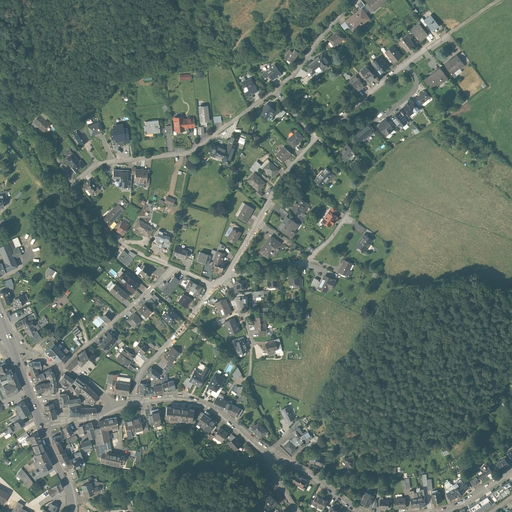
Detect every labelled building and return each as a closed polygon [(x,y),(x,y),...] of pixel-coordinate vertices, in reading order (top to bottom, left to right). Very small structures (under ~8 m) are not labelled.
[(384,3),(384,2),(382,0),(369,0),(367,2),(368,3),(365,5),(369,10),(371,13),(384,3)] [(361,1),(357,4),(361,9),(363,7),(366,12),(369,10),(365,5),(361,1)] [(355,15),(353,17),(358,24),(360,22),(361,24),(362,23),(369,17),(365,13),(366,12),(363,7),(361,9),(354,14),(355,15)] [(439,26),(430,15),(424,20),(433,31),(434,30),(436,32),(437,31),(436,29),(439,26)] [(350,18),(346,21),(349,26),(350,25),(353,28),(357,25),(356,25),(358,24),(353,17),(351,19),(350,18)] [(349,26),(346,21),(341,25),(345,29),(349,26)] [(417,37),(420,40),(427,34),(419,24),(415,27),(417,30),(413,33),(416,37),(417,37)] [(330,50),(345,38),(339,31),(329,39),(330,41),(325,45),(330,50)] [(414,46),(410,40),(407,36),(399,43),(402,47),(403,47),(407,51),(414,46)] [(385,51),(394,62),(402,56),(393,45),(385,51)] [(293,61),(299,53),(298,51),(295,49),(293,51),(290,50),(285,57),(288,59),(289,58),(293,61)] [(309,70),(312,74),(321,67),(323,70),(331,64),(322,53),(306,66),(309,70)] [(463,53),(458,57),(465,65),(470,62),(463,53)] [(385,61),(380,56),(373,61),(376,65),(375,66),(380,73),(388,67),(384,61),(385,61)] [(460,69),(465,65),(458,57),(457,56),(445,65),(451,74),(459,68),(460,69)] [(277,68),(275,64),(263,73),(262,74),(263,74),(265,78),(269,75),(273,79),(277,76),(279,77),(279,76),(282,73),(279,70),(279,71),(277,68)] [(371,71),(366,65),(361,70),(370,81),(372,80),(372,79),(372,77),(374,75),(371,71)] [(447,78),(440,69),(425,80),(427,84),(429,83),(433,89),(447,78)] [(313,74),(312,74),(309,70),(307,71),(309,74),(302,79),(306,84),(315,77),(314,75),(314,74),(313,74)] [(357,78),(356,76),(350,81),(359,91),(365,86),(358,77),(357,78)] [(253,82),(251,78),(242,82),(244,87),(247,86),(249,89),(248,91),(245,92),(247,96),(250,94),(250,95),(251,95),(253,94),(253,93),(256,91),(258,90),(257,87),(257,86),(257,85),(256,85),(256,84),(255,84),(254,82),(253,82)] [(430,98),(425,91),(425,92),(424,91),(423,91),(421,92),(421,94),(417,98),(422,104),(430,98)] [(419,110),(412,101),(409,103),(409,102),(406,104),(406,105),(404,107),(410,115),(415,111),(415,112),(417,112),(418,111),(419,110)] [(273,116),(273,115),(276,112),(267,103),(264,107),(262,105),(258,110),(267,118),(268,117),(269,118),(270,118),(271,118),(273,117),(273,116)] [(200,122),(209,121),(207,107),(198,108),(200,122)] [(282,108),(277,113),(282,117),(286,111),(282,108)] [(407,121),(399,111),(391,117),(399,127),(401,125),(402,127),(406,124),(405,122),(407,121)] [(50,123),(40,114),(33,121),(43,129),(46,126),(47,126),(50,123)] [(194,127),(193,117),(187,118),(187,119),(183,119),(183,117),(173,118),(175,130),(184,129),(184,128),(194,127)] [(144,125),(144,133),(145,133),(145,132),(152,131),(152,133),(160,132),(159,126),(158,126),(158,124),(159,124),(158,120),(145,121),(145,125),(144,125)] [(383,122),(381,123),(390,133),(394,130),(386,120),(384,122),(383,122)] [(99,121),(87,125),(90,134),(94,132),(95,134),(103,131),(99,121)] [(386,136),(390,133),(381,123),(380,124),(380,125),(378,127),(386,136)] [(361,143),(375,132),(369,125),(356,136),(361,143)] [(84,141),(86,140),(79,128),(73,131),(76,136),(75,136),(80,144),(81,143),(82,144),(85,142),(84,141)] [(126,128),(111,130),(112,139),(123,138),(124,143),(128,142),(126,128)] [(287,140),(294,147),(297,144),(296,143),(303,137),(297,131),(287,140)] [(230,159),(239,136),(233,134),(227,149),(215,145),(211,155),(212,153),(215,155),(214,156),(223,160),(224,157),(230,159)] [(355,153),(347,145),(339,154),(344,159),(345,160),(346,160),(348,160),(349,159),(355,153)] [(276,155),(283,161),(287,158),(286,158),(290,153),(283,147),(276,155)] [(75,172),(85,164),(82,160),(80,162),(72,151),(64,156),(71,165),(70,165),(75,172)] [(251,166),(256,171),(261,165),(257,161),(251,166)] [(278,169),(270,161),(263,168),(272,176),(278,169)] [(134,181),(146,182),(146,178),(147,170),(135,168),(134,173),(135,173),(134,181)] [(330,179),(334,175),(329,170),(329,171),(326,168),(315,181),(321,186),(325,182),(327,183),(329,181),(330,179)] [(129,170),(113,169),(112,177),(116,177),(115,180),(118,185),(128,185),(129,170)] [(264,183),(254,173),(248,179),(255,186),(254,186),(258,190),(264,183)] [(95,186),(90,179),(83,184),(84,184),(81,187),(84,190),(86,188),(92,195),(99,189),(97,185),(95,186)] [(172,205),(175,199),(166,195),(164,200),(163,201),(172,205)] [(301,211),(303,213),(308,205),(298,198),(294,206),(297,208),(296,210),(300,212),(301,211)] [(104,218),(110,223),(117,216),(123,208),(118,203),(104,218)] [(238,216),(239,216),(246,221),(253,208),(245,204),(238,216)] [(329,211),(334,215),(338,209),(333,206),(329,211)] [(303,214),(303,213),(301,211),(300,212),(296,219),(302,224),(305,218),(308,220),(309,217),(303,214)] [(338,217),(334,215),(329,211),(322,221),(324,222),(324,224),(326,225),(327,224),(331,227),(338,217)] [(120,218),(117,216),(110,223),(108,225),(111,230),(120,218)] [(293,231),(298,225),(287,216),(279,227),(279,228),(279,227),(286,232),(286,233),(292,237),(295,233),(293,231)] [(129,223),(128,223),(123,220),(122,219),(116,230),(123,233),(129,223)] [(141,232),(148,237),(153,229),(151,228),(151,227),(139,219),(134,227),(141,231),(141,232)] [(228,238),(236,243),(238,239),(237,238),(241,233),(233,228),(228,238)] [(364,234),(369,237),(372,232),(367,228),(364,232),(365,232),(364,234)] [(158,229),(154,238),(156,239),(155,241),(161,244),(162,243),(161,242),(162,240),(164,241),(164,242),(169,244),(170,240),(169,239),(168,238),(170,236),(169,236),(166,234),(166,232),(162,231),(158,229)] [(372,239),(369,237),(364,234),(356,245),(363,250),(369,243),(370,243),(372,239)] [(275,255),(282,245),(271,237),(265,246),(261,252),(266,255),(269,251),(275,255)] [(0,250),(5,262),(1,263),(5,272),(17,267),(14,259),(21,256),(18,247),(20,246),(16,238),(7,243),(7,242),(0,246),(0,250)] [(294,243),(287,239),(283,244),(290,249),(294,243)] [(114,243),(108,246),(111,252),(117,249),(114,243)] [(219,243),(217,251),(223,253),(225,247),(219,243)] [(191,256),(193,250),(188,248),(188,250),(184,249),(184,250),(180,249),(181,248),(176,246),(173,255),(187,259),(188,255),(191,256)] [(117,257),(126,265),(132,258),(128,254),(127,255),(122,251),(117,257)] [(225,253),(223,253),(217,251),(214,260),(217,261),(216,264),(215,263),(214,266),(215,266),(214,269),(222,272),(225,264),(222,262),(225,253)] [(211,256),(200,252),(197,260),(205,262),(204,264),(208,265),(211,256)] [(339,271),(347,275),(352,263),(345,260),(339,271)] [(139,272),(146,278),(152,272),(143,264),(140,268),(142,270),(139,272)] [(326,275),(334,279),(337,274),(328,270),(326,275)] [(119,280),(131,290),(134,288),(137,284),(132,279),(134,277),(128,272),(126,275),(123,272),(119,277),(121,278),(119,280)] [(174,275),(161,290),(167,295),(179,280),(174,275)] [(332,285),(334,279),(326,275),(324,279),(322,278),(318,287),(327,291),(328,288),(328,287),(330,284),(332,285)] [(289,284),(299,284),(299,279),(299,276),(289,276),(289,279),(289,280),(289,282),(289,283),(289,284)] [(268,287),(278,286),(278,281),(278,278),(267,279),(268,282),(267,283),(267,285),(268,286),(268,287)] [(6,287),(7,291),(7,292),(13,290),(13,285),(11,279),(4,282),(6,287)] [(236,281),(236,284),(237,290),(247,289),(246,287),(247,287),(247,284),(246,284),(246,280),(236,281)] [(199,294),(202,287),(194,283),(194,284),(189,281),(185,288),(194,292),(199,294)] [(128,295),(115,284),(109,290),(122,302),(128,295)] [(254,297),(263,296),(263,290),(247,292),(247,295),(243,295),(244,304),(252,304),(252,298),(254,298),(254,297)] [(9,295),(7,292),(7,291),(4,292),(4,291),(0,291),(0,300),(2,305),(9,302),(7,296),(9,295)] [(151,298),(159,305),(162,302),(153,294),(151,298)] [(185,307),(191,300),(184,294),(178,302),(185,307)] [(18,306),(26,302),(22,295),(15,299),(18,306)] [(225,298),(215,303),(216,307),(219,306),(221,311),(219,312),(221,316),(231,312),(230,308),(229,308),(225,298)] [(95,305),(98,308),(103,303),(100,300),(95,305)] [(151,310),(144,303),(138,309),(145,316),(151,310)] [(164,318),(170,310),(168,308),(162,315),(164,318)] [(102,317),(107,323),(114,316),(108,310),(102,317)] [(177,316),(170,310),(164,318),(171,323),(177,316)] [(34,313),(25,317),(28,322),(33,320),(33,319),(36,317),(34,313)] [(141,321),(134,313),(127,321),(134,328),(141,321)] [(255,320),(255,323),(266,322),(266,320),(266,316),(264,313),(261,313),(259,316),(254,316),(254,320),(255,320)] [(98,327),(104,321),(98,316),(92,322),(98,327)] [(22,320),(24,325),(27,330),(33,326),(31,323),(34,321),(33,320),(28,322),(25,317),(22,320)] [(44,321),(43,318),(42,318),(42,319),(38,321),(39,323),(34,325),(34,326),(33,326),(27,330),(29,336),(42,327),(46,324),(44,321)] [(237,326),(234,318),(224,322),(226,326),(227,326),(230,334),(229,334),(229,335),(240,331),(238,327),(239,327),(239,326),(237,326)] [(24,325),(22,320),(15,324),(17,329),(24,325)] [(266,325),(266,322),(255,323),(255,326),(255,330),(256,330),(259,330),(259,334),(267,333),(267,329),(267,325),(266,325)] [(45,332),(42,327),(29,336),(34,342),(41,337),(40,335),(45,332)] [(81,333),(76,327),(72,331),(76,336),(81,333)] [(109,348),(115,341),(116,340),(113,336),(108,332),(106,334),(105,333),(103,336),(100,339),(99,339),(98,339),(98,340),(97,341),(98,342),(99,343),(103,347),(104,347),(106,345),(109,348)] [(116,340),(115,341),(118,343),(121,340),(114,334),(113,336),(116,340)] [(55,339),(53,336),(50,338),(40,346),(45,351),(54,344),(52,341),(55,339)] [(244,339),(235,342),(239,354),(247,351),(244,339)] [(268,347),(270,355),(275,354),(275,350),(282,349),(279,339),(273,340),(269,341),(269,343),(266,344),(267,347),(268,347)] [(140,341),(134,347),(138,350),(142,354),(148,349),(146,347),(146,346),(143,343),(143,344),(140,341)] [(59,349),(54,344),(45,351),(49,356),(50,355),(53,358),(63,349),(61,347),(59,349)] [(64,355),(68,351),(65,347),(63,349),(53,358),(57,362),(64,355)] [(129,352),(124,348),(120,353),(131,360),(134,356),(129,352)] [(165,357),(169,360),(170,362),(172,359),(174,360),(179,353),(173,348),(167,355),(165,357)] [(77,355),(73,358),(78,362),(77,363),(81,366),(88,358),(85,350),(77,355)] [(127,365),(131,360),(120,353),(117,357),(127,365)] [(94,362),(97,366),(101,361),(95,354),(91,359),(94,362)] [(61,366),(68,359),(64,355),(57,362),(61,366)] [(70,371),(77,363),(78,362),(73,358),(68,364),(65,367),(70,371)] [(174,364),(170,362),(169,360),(166,364),(167,364),(163,369),(164,370),(162,372),(165,375),(174,364)] [(41,367),(40,362),(34,362),(28,364),(30,370),(36,368),(41,367)] [(95,369),(97,366),(94,362),(88,368),(90,370),(91,369),(93,371),(95,369)] [(5,363),(0,364),(0,372),(8,370),(5,363)] [(205,379),(210,369),(200,363),(196,371),(195,370),(189,381),(200,388),(205,379)] [(41,367),(36,368),(30,370),(32,377),(38,375),(38,374),(37,372),(41,370),(41,367)] [(55,376),(51,368),(45,371),(48,375),(49,376),(50,378),(51,382),(55,382),(55,376)] [(156,380),(157,378),(160,375),(151,368),(147,373),(156,380)] [(241,375),(237,368),(232,375),(236,379),(241,375)] [(7,377),(8,380),(8,381),(11,380),(10,379),(16,377),(15,372),(13,373),(11,369),(8,370),(0,372),(0,374),(2,379),(7,377)] [(45,371),(42,373),(38,374),(38,375),(40,380),(49,376),(48,375),(45,371)] [(65,380),(70,384),(73,380),(64,374),(62,376),(66,379),(65,380)] [(106,384),(115,385),(116,376),(117,376),(117,374),(108,374),(106,384)] [(211,389),(213,390),(216,392),(218,389),(219,386),(220,387),(224,379),(224,377),(221,376),(220,376),(220,377),(215,374),(209,386),(211,387),(211,389)] [(68,387),(70,384),(65,380),(66,379),(62,376),(59,381),(64,385),(68,387)] [(130,378),(117,376),(116,376),(115,385),(114,393),(127,395),(128,395),(129,384),(130,378)] [(21,388),(16,377),(10,379),(11,380),(8,381),(8,380),(1,382),(0,382),(0,398),(1,400),(17,393),(16,390),(21,388)] [(84,383),(77,378),(74,382),(78,385),(74,390),(77,395),(80,391),(82,389),(80,388),(84,383)] [(153,387),(153,388),(155,396),(164,393),(163,391),(162,384),(161,383),(162,380),(157,378),(156,380),(153,387)] [(35,386),(37,393),(40,392),(43,391),(46,390),(44,384),(44,383),(35,386)] [(82,394),(89,387),(84,383),(80,388),(82,389),(80,391),(82,394)] [(144,384),(140,383),(139,387),(140,388),(139,394),(146,396),(147,391),(148,385),(144,384)] [(242,401),(244,387),(234,386),(233,391),(238,392),(236,400),(242,401)] [(82,394),(87,398),(86,399),(91,404),(93,405),(96,401),(95,400),(98,397),(94,392),(89,387),(82,394)] [(221,391),(218,389),(216,392),(213,390),(211,395),(216,398),(219,393),(221,391)] [(212,406),(223,411),(227,403),(224,402),(225,401),(222,400),(224,396),(219,393),(216,398),(215,400),(212,406)] [(81,404),(80,398),(68,400),(68,399),(69,399),(68,396),(66,396),(66,394),(59,395),(60,407),(69,406),(81,404)] [(30,413),(24,401),(15,405),(18,411),(16,412),(17,415),(19,414),(22,418),(22,417),(30,413)] [(47,416),(47,419),(56,417),(55,414),(57,413),(57,410),(55,411),(53,404),(44,406),(46,413),(46,416),(47,416)] [(242,411),(231,405),(227,413),(238,419),(242,411)] [(70,416),(79,416),(79,409),(79,407),(70,408),(70,416)] [(172,419),(179,420),(181,408),(173,407),(173,408),(167,407),(166,415),(167,415),(167,419),(172,420),(172,419)] [(281,411),(286,423),(294,419),(289,407),(281,411)] [(181,408),(179,420),(187,420),(187,422),(192,422),(193,418),(194,418),(195,411),(188,410),(189,409),(181,408)] [(204,415),(201,419),(202,419),(198,424),(204,429),(211,420),(204,415)] [(26,423),(22,417),(22,418),(14,422),(15,425),(18,428),(26,423)] [(105,422),(99,423),(100,429),(95,430),(96,434),(94,434),(95,438),(96,444),(95,445),(97,457),(101,458),(100,454),(101,454),(99,444),(106,443),(106,441),(109,440),(107,429),(110,429),(110,428),(117,427),(117,428),(118,428),(117,424),(118,424),(117,418),(105,420),(105,422)] [(147,423),(142,425),(141,419),(133,420),(135,431),(142,430),(143,430),(144,433),(149,432),(147,423)] [(135,432),(135,431),(133,420),(124,422),(128,438),(132,437),(131,433),(135,432)] [(203,430),(209,434),(214,427),(216,424),(211,420),(204,429),(203,430)] [(91,423),(85,425),(87,432),(89,439),(95,438),(94,434),(96,434),(95,430),(94,430),(91,423)] [(296,438),(304,433),(297,423),(294,425),(296,429),(292,432),(296,438)] [(10,432),(11,432),(15,430),(13,426),(12,424),(7,427),(8,429),(10,432)] [(251,431),(260,440),(266,434),(262,431),(263,429),(258,424),(251,431)] [(73,434),(69,425),(63,429),(65,434),(67,437),(73,434)] [(87,432),(85,425),(79,427),(80,434),(87,432)] [(219,429),(216,434),(214,438),(215,437),(219,440),(218,441),(222,443),(228,435),(227,435),(224,433),(219,429)] [(308,430),(304,433),(296,438),(301,445),(302,444),(303,447),(309,443),(308,441),(316,435),(314,432),(310,434),(308,430)] [(29,436),(27,433),(18,439),(20,442),(26,438),(29,437),(29,436)] [(32,444),(41,441),(38,433),(29,436),(29,437),(26,438),(28,444),(31,443),(32,444)] [(58,442),(63,439),(62,435),(51,438),(53,445),(58,442)] [(77,438),(75,436),(67,440),(70,447),(73,446),(72,443),(78,440),(77,438)] [(235,439),(228,445),(234,453),(241,448),(237,443),(238,443),(235,439)] [(92,446),(90,440),(81,442),(83,449),(92,446)] [(111,449),(109,440),(106,441),(106,443),(99,444),(101,454),(106,453),(105,450),(111,449)] [(33,446),(36,454),(45,450),(42,442),(33,446)] [(59,442),(58,442),(53,445),(57,454),(63,451),(59,442)] [(292,445),(289,442),(283,448),(291,456),(296,451),(295,450),(296,449),(292,446),(292,445)] [(68,448),(63,451),(57,454),(65,468),(73,465),(71,459),(68,460),(66,454),(69,453),(68,448)] [(36,454),(40,463),(50,459),(45,450),(36,454)] [(75,458),(71,459),(73,465),(74,468),(81,465),(80,462),(83,461),(80,452),(74,454),(75,458)] [(125,457),(106,453),(101,454),(100,454),(101,458),(100,462),(123,467),(125,457)] [(314,463),(322,466),(325,458),(315,455),(313,455),(310,463),(314,464),(314,463)] [(345,469),(353,469),(354,458),(353,457),(353,456),(349,456),(349,457),(344,457),(344,461),(346,461),(345,469)] [(502,470),(509,465),(504,458),(497,463),(502,470)] [(53,466),(50,459),(40,463),(43,471),(53,466)] [(482,482),(493,474),(487,465),(482,468),(484,471),(478,475),(482,482)] [(27,475),(22,469),(15,474),(17,476),(20,479),(21,479),(27,475)] [(34,484),(27,475),(21,479),(28,488),(34,484)] [(295,487),(299,479),(292,475),(290,481),(287,479),(285,483),(290,485),(291,485),(295,487)] [(267,485),(272,492),(276,488),(268,476),(263,480),(267,485)] [(432,491),(431,480),(427,481),(426,476),(422,477),(423,488),(427,487),(428,491),(432,491)] [(83,490),(92,487),(90,482),(93,482),(92,480),(91,478),(87,479),(89,483),(81,486),(83,490)] [(96,478),(92,480),(93,482),(90,482),(92,487),(92,489),(98,487),(99,492),(104,490),(103,483),(98,482),(96,478)] [(305,482),(299,479),(295,487),(299,489),(299,490),(304,492),(305,489),(303,487),(305,482)] [(471,483),(474,487),(479,484),(476,479),(471,483)] [(60,481),(51,488),(56,494),(64,488),(60,481)] [(492,496),(487,499),(492,506),(507,496),(506,495),(511,491),(511,481),(502,488),(501,487),(498,489),(499,490),(492,495),(492,496)] [(458,487),(453,490),(457,497),(465,493),(460,486),(458,487)] [(92,489),(92,487),(83,490),(85,497),(99,492),(98,487),(92,489)] [(51,488),(46,492),(49,497),(51,495),(52,496),(56,494),(51,488)] [(9,493),(4,490),(0,497),(0,501),(3,504),(9,493)] [(453,490),(450,492),(446,494),(451,502),(457,497),(453,490)] [(420,499),(417,500),(419,509),(426,508),(425,504),(427,504),(426,501),(425,501),(424,491),(419,491),(420,499)] [(438,492),(432,493),(433,496),(432,496),(433,505),(442,503),(441,494),(439,495),(438,492)] [(369,509),(374,498),(366,494),(360,505),(369,509)] [(311,507),(317,510),(322,500),(316,497),(311,507)] [(258,507),(262,511),(269,511),(268,510),(271,507),(273,510),(276,507),(274,504),(269,498),(258,507)] [(16,503),(9,499),(5,505),(13,510),(11,511),(27,511),(21,509),(23,505),(17,502),(16,503)] [(483,511),(492,506),(487,499),(480,504),(479,502),(476,504),(477,506),(466,511),(483,511)] [(317,510),(321,511),(323,511),(328,503),(322,500),(317,510)] [(395,511),(405,510),(405,500),(394,501),(395,511)] [(417,500),(414,500),(410,501),(411,503),(410,503),(410,506),(411,505),(412,510),(419,509),(417,500)] [(388,511),(389,503),(379,503),(379,511),(388,511)]
